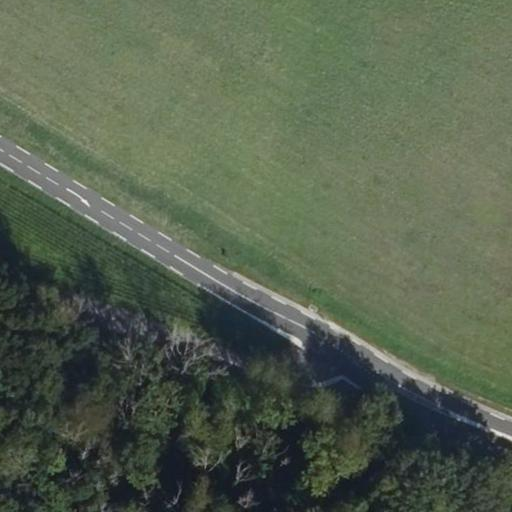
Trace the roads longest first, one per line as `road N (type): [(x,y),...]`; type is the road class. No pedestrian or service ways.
road 1 (tertiary): [(0,153),(351,361)]
road 2 (unclassified): [(351,361),(319,386),(247,377),(0,276)]
road 3 (tertiary): [(351,361),(395,390),(511,442)]
